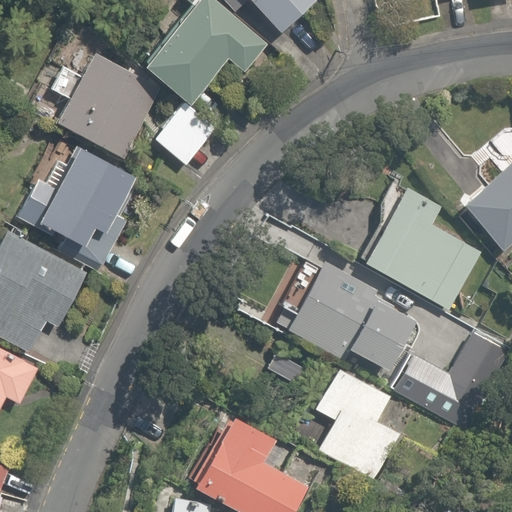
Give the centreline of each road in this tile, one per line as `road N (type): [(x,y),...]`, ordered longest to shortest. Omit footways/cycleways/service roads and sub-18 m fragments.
road 1 (residential): [(374,76),(256,171),(180,261),(94,429),(72,511)]
road 2 (residential): [(511,54),(374,76)]
